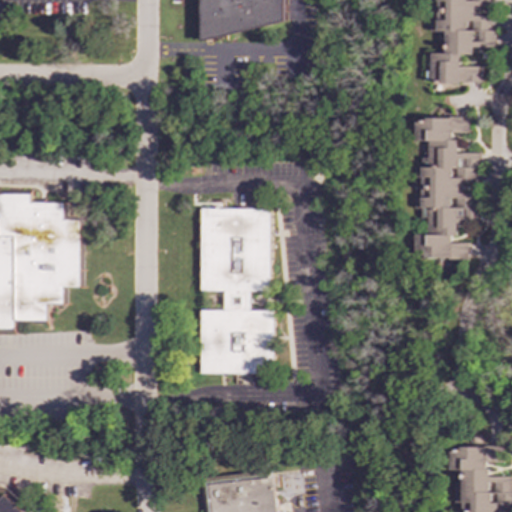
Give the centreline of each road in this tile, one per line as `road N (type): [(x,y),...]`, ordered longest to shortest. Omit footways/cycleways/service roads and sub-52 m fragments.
road 1 (residential): [(146,511),(146,0)]
road 2 (residential): [(145,79),(0,78)]
